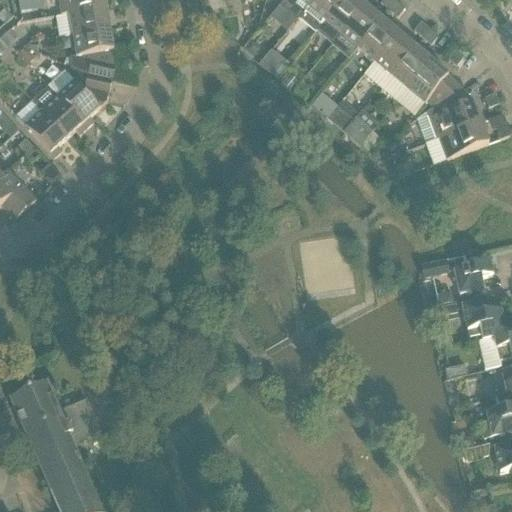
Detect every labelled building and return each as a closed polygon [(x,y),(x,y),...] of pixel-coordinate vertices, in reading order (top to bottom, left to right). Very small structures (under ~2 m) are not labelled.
[(40,0),(29,2),(31,12),(42,11),(40,0)] [(105,12),(103,0),(56,0),(59,17),(60,19),(69,17),(105,12)] [(299,22),(316,0),(286,0),(285,2),(279,9),(297,24),(299,22)] [(315,35),(344,0),(316,0),(299,22),(315,36),(315,35)] [(340,39),(364,10),(351,0),(344,0),(315,35),(331,48),(339,38),(340,39)] [(389,15),(396,6),(389,0),(386,0),(380,8),(389,15)] [(31,12),(29,2),(19,4),(20,14),(31,12)] [(397,22),(405,13),(396,6),(389,15),(397,22)] [(357,52),(381,24),(364,10),(341,39),(357,52)] [(6,12),(0,17),(0,22),(5,28),(13,20),(6,12)] [(109,33),(105,12),(69,17),(73,39),(109,33)] [(374,67),(397,38),(381,24),(357,52),(373,66),(374,67)] [(422,43),(430,34),(421,27),(413,36),(422,43)] [(10,33),(2,41),(10,49),(18,41),(10,33)] [(113,55),(109,33),(73,39),(77,60),(69,61),(71,71),(88,79),(111,85),(115,71),(112,55),(113,55)] [(438,41),(430,34),(422,43),(430,50),(438,41)] [(380,92),(414,52),(397,38),(374,67),(373,66),(363,77),(380,92)] [(254,41),(243,55),(253,62),(264,49),(254,41)] [(37,57),(38,46),(30,48),(25,51),(30,55),(37,57)] [(18,57),(28,68),(35,61),(24,51),(18,57)] [(397,106),(430,66),(414,52),(380,92),(397,106)] [(270,55),(258,71),(275,85),(288,69),(270,55)] [(456,71),(463,62),(454,55),(447,64),(456,71)] [(433,112),(458,95),(447,82),(448,81),(430,66),(407,93),(424,108),(426,105),(433,112)] [(106,106),(111,85),(88,79),(71,71),(65,78),(73,87),(57,102),(85,133),(93,127),(89,123),(99,113),(106,106)] [(289,79),(282,88),(292,96),(299,87),(289,79)] [(480,127),(472,107),(470,108),(458,95),(433,112),(416,123),(425,148),(438,143),(480,127)] [(488,113),(499,109),(495,99),(484,103),(488,113)] [(320,100),(311,111),(326,124),(336,112),(320,100)] [(57,102),(41,116),(66,144),(75,135),(79,139),(85,133),(57,102)] [(31,106),(15,121),(53,163),(61,156),(57,152),(66,144),(41,116),(31,106)] [(326,124),(342,137),(344,136),(352,126),(336,112),(326,124)] [(11,127),(4,120),(0,123),(0,130),(3,134),(11,127)] [(352,126),(344,136),(342,137),(359,151),(372,136),(356,122),(352,126)] [(488,150),(480,127),(438,143),(446,165),(488,150)] [(496,134),(499,144),(500,145),(511,141),(507,130),(496,134)] [(24,158),(32,151),(25,144),(17,151),(24,158)] [(27,162),(35,154),(32,151),(24,158),(27,162)] [(398,181),(410,177),(406,167),(390,173),(398,181)] [(51,193),(60,184),(49,172),(39,181),(51,193)] [(1,179),(0,179),(0,210),(0,211),(14,226),(37,205),(7,173),(1,179)] [(474,259),(462,261),(465,273),(453,276),(459,300),(483,295),(480,283),(492,280),(489,268),(474,259)] [(494,342),(503,327),(500,315),(494,317),(491,305),(461,311),(468,342),(481,339),(482,344),(494,342)] [(511,362),(511,324),(503,327),(494,342),(499,366),(511,362)] [(180,357),(141,367),(146,386),(185,376),(180,357)] [(466,380),(465,372),(445,376),(447,384),(466,380)] [(511,374),(502,377),(507,400),(511,403),(511,374)] [(57,511),(100,511),(72,447),(99,436),(86,404),(59,416),(46,387),(10,403),(57,511)] [(489,432),(481,434),(483,444),(511,437),(511,403),(507,400),(495,403),(497,415),(486,417),(489,432)] [(511,449),(505,451),(499,453),(494,454),(499,477),(511,474),(511,477),(511,449)] [(480,450),(463,454),(467,467),(483,463),(483,461),(480,450)]
